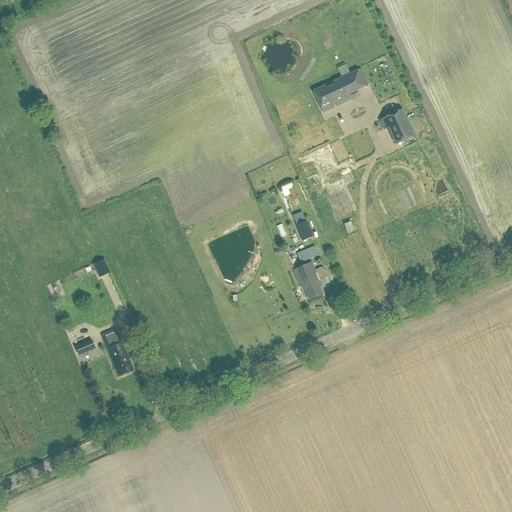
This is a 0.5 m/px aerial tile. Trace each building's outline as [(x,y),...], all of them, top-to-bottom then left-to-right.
[(334,85),(330,86),(326,88),(325,88),(324,86),(312,91),(322,112),(332,108),(331,106),(337,103),(337,105),(351,99),(348,93),(367,85),(360,69),(349,74),(351,78),(343,82),(341,78),(333,82),(334,85)] [(414,136),(402,110),(379,121),(384,129),(387,128),(395,144),(414,136)] [(318,183),(302,138),(285,144),(301,189),(318,183)] [(327,163),(321,165),(324,173),(330,171),(327,163)] [(248,174),(252,192),(286,184),(282,166),(248,174)] [(320,242),(336,237),(324,198),(308,203),(320,242)] [(282,237),(296,231),(290,217),(276,224),(282,237)] [(302,242),(313,237),(306,221),(296,226),(299,235),(302,242)] [(347,234),(354,231),(350,222),(344,225),(347,234)] [(308,250),(296,256),(300,265),(312,259),(308,250)] [(101,277),(109,273),(104,262),(96,265),(101,277)] [(294,270),(302,287),(304,286),(310,300),(323,295),(320,286),(322,286),(320,282),(320,281),(320,280),(329,276),(326,270),(317,274),(312,262),(301,267),(300,268),(294,270)] [(85,295),(96,289),(90,278),(79,284),(85,295)] [(100,310),(87,314),(92,332),(101,329),(105,341),(118,336),(107,301),(98,304),(100,310)] [(96,339),(75,348),(71,349),(75,358),(79,357),(99,348),(96,339)] [(129,362),(127,356),(129,355),(123,340),(108,347),(119,375),(134,369),(131,361),(129,362)] [(34,473),(50,465),(46,458),(30,466),(34,473)]
